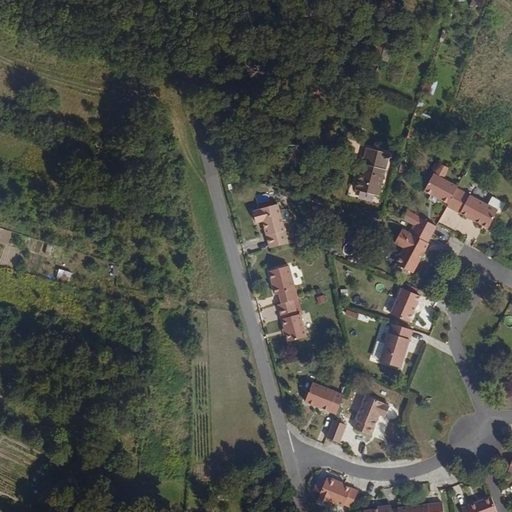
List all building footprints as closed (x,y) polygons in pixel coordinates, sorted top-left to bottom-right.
[(383,57),(384,34),(369,34),(368,56),(383,57)] [(380,191),(393,150),(370,143),(357,185),(380,191)] [(447,205),(456,187),(458,185),(432,171),(421,191),(447,205)] [(500,212),(456,187),(447,205),(491,230),(500,212)] [(281,208),(280,202),(253,209),(256,221),(262,221),(269,247),(290,241),(284,219),(281,208)] [(291,218),(287,206),(281,208),(284,219),(291,218)] [(437,223),(420,212),(414,223),(431,233),(437,223)] [(431,233),(414,223),(410,230),(427,240),(431,233)] [(411,271),(427,240),(410,230),(401,225),(393,241),(402,246),(394,261),(411,271)] [(298,300),(288,265),(267,270),(274,296),(279,295),(281,304),(293,301),(298,300)] [(413,321),(417,309),(421,310),(424,301),(418,299),(420,292),(400,285),(390,312),(413,321)] [(303,317),(298,300),(293,301),(297,319),(303,317)] [(308,337),(303,317),(297,319),(293,301),(281,304),(277,306),(286,342),(308,337)] [(379,359),(393,321),(385,319),(370,355),(379,359)] [(402,367),(415,328),(393,321),(379,359),(402,367)] [(335,413),(342,394),(312,381),(303,400),(335,413)] [(382,413),(386,401),(367,392),(357,413),(359,415),(354,425),(373,433),(382,413)] [(344,440),(350,426),(337,420),(331,435),(344,440)] [(319,487),(324,475),(317,471),(311,483),(319,487)] [(360,488),(346,481),(346,480),(326,471),(324,475),(319,487),(317,491),(340,501),(344,500),(350,504),(355,504),(354,499),(360,488)] [(495,511),(489,496),(459,509),(460,511),(495,511)] [(443,511),(443,502),(396,508),(396,511),(443,511)]
